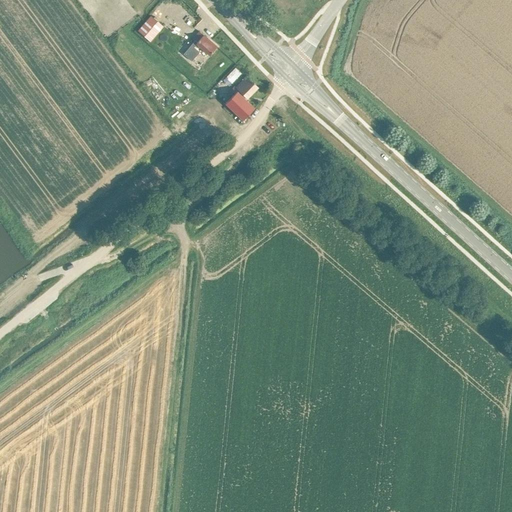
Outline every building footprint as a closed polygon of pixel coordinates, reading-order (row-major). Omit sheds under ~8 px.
[(168,25),(175,18),(171,14),(164,20),(168,25)] [(151,16),(138,31),(150,42),(163,27),(151,16)] [(210,55),(210,54),(217,47),(199,31),(193,39),(195,40),(183,55),(191,62),(199,53),(194,48),(197,45),(210,55)] [(247,98),(258,88),(246,77),(236,87),(247,98)] [(243,120),(254,109),(239,93),(227,105),(243,120)]
